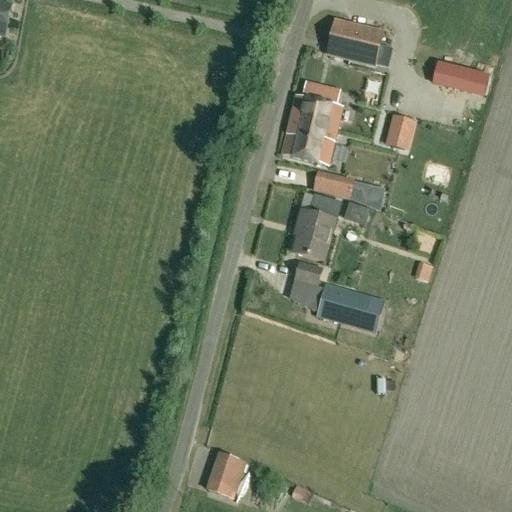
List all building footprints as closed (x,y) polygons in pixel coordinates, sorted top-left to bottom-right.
[(0,37),(5,39),(12,7),(0,4),(0,37)] [(376,67),(383,35),(337,24),(329,56),(376,67)] [(336,139),(343,109),(298,98),(290,128),(336,139)] [(377,132),(400,135),(402,117),(379,114),(377,132)] [(402,139),(425,149),(433,130),(410,120),(402,139)] [(328,169),(336,139),(290,128),(283,158),(328,169)] [(351,202),(355,183),(338,179),(333,198),(351,202)] [(331,222),(336,204),(317,199),(312,217),(302,214),(298,228),(301,229),(294,256),(325,264),(336,224),(331,222)] [(319,290),(324,271),(302,265),(295,283),(319,290)] [(374,338),(384,305),(329,286),(317,319),(374,338)] [(233,501),(246,465),(221,456),(209,492),(233,501)]
